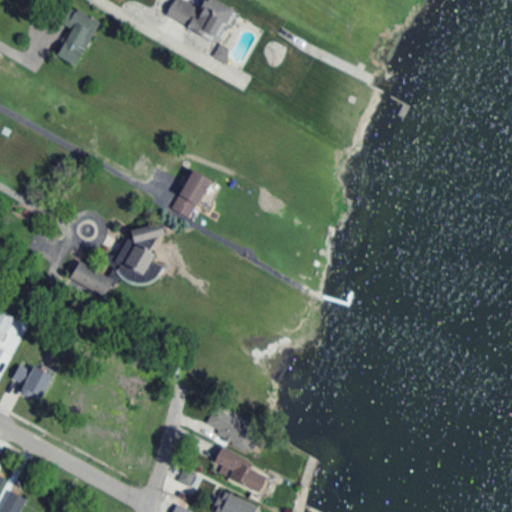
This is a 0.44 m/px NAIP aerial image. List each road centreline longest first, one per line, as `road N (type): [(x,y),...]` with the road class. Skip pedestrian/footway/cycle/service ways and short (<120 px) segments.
road 1 (residential): [(0,435),(137,511)]
road 2 (residential): [(145,511),(173,389)]
